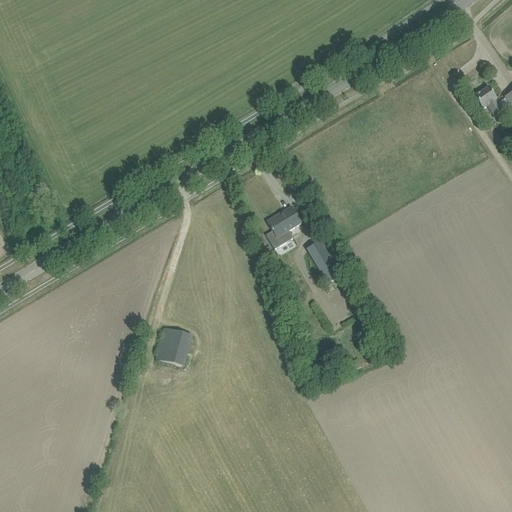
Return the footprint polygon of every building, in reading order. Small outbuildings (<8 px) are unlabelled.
[(489,89),(475,98),(480,106),(483,110),(487,107),(494,118),(503,112),(502,111),(510,106),(511,109),(511,94),(505,99),(505,100),(497,105),(495,102),(497,101),(489,89)] [(289,232),(301,225),(292,209),(267,223),(272,231),(271,231),(272,233),(266,237),(274,250),(293,239),(289,232)] [(307,251),(327,285),(341,277),(320,242),(307,251)] [(156,361),(184,369),(193,337),(164,329),(156,361)] [(354,372),(361,368),(357,360),(350,363),(354,372)]
